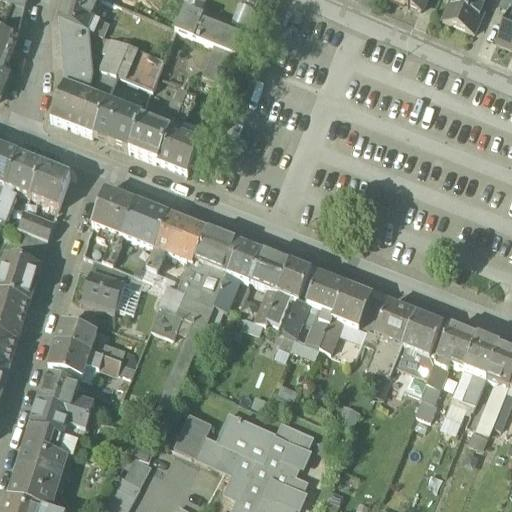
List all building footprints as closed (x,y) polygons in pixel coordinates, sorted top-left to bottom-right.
[(0,0),(0,9),(6,12),(9,0),(0,0)] [(9,0),(6,12),(23,17),(27,0),(9,0)] [(93,26),(101,7),(83,0),(66,0),(59,29),(88,40),(94,42),(99,29),(93,26)] [(134,0),(83,0),(101,7),(110,11),(114,0),(131,0),(134,1),(134,0)] [(190,0),(185,15),(198,19),(204,0),(190,0)] [(408,12),(421,18),(428,0),(391,0),(389,4),(392,5),(392,4),(405,9),(404,12),(407,14),(408,12)] [(453,0),(443,26),(473,39),(489,0),(453,0)] [(511,12),(511,0),(503,0),(498,13),(508,18),(509,17),(510,17),(511,12)] [(0,32),(18,39),(23,17),(6,12),(0,9),(0,32)] [(495,49),(511,56),(511,19),(510,19),(511,17),(510,17),(509,17),(508,18),(495,49)] [(235,62),(241,46),(200,29),(202,25),(200,24),(183,18),(175,38),(215,54),(235,62)] [(202,20),(200,24),(202,25),(200,29),(241,46),(244,38),(202,20)] [(89,51),(88,40),(59,29),(65,94),(87,102),(88,86),(92,85),(89,51)] [(108,33),(99,29),(94,42),(102,46),(108,33)] [(89,51),(105,56),(108,48),(102,46),(94,42),(88,40),(89,51)] [(16,48),(0,42),(0,102),(8,83),(4,81),(7,73),(6,72),(16,48)] [(107,110),(117,85),(128,56),(108,48),(105,56),(103,62),(109,64),(96,95),(99,97),(95,106),(107,110)] [(202,86),(222,94),(235,62),(215,54),(202,86)] [(163,70),(128,56),(117,85),(151,100),(163,70)] [(94,105),(87,102),(65,94),(51,129),(93,145),(105,150),(118,115),(107,110),(95,106),(94,105)] [(170,138),(174,130),(180,114),(186,99),(179,96),(175,109),(172,108),(161,135),(170,138)] [(189,117),(180,114),(174,130),(182,133),(189,117)] [(142,124),(118,115),(105,150),(128,159),(141,126),(142,124)] [(161,135),(141,126),(128,159),(158,171),(170,138),(161,135)] [(200,150),(170,138),(158,171),(187,182),(200,150)] [(0,193),(6,196),(18,164),(0,157),(0,193)] [(14,200),(30,206),(41,173),(18,164),(6,196),(14,200)] [(70,185),(41,173),(30,206),(59,217),(70,185)] [(14,200),(6,196),(0,210),(0,231),(5,233),(16,205),(13,204),(14,200)] [(100,238),(121,246),(135,211),(104,199),(92,234),(100,238)] [(122,246),(155,259),(169,224),(135,211),(121,246),(122,246)] [(18,239),(26,242),(47,250),(53,233),(24,221),(18,239)] [(165,263),(186,272),(201,237),(169,224),(155,259),(165,263)] [(205,239),(201,237),(186,272),(191,274),(205,239)] [(121,253),(122,246),(121,246),(100,238),(96,248),(106,252),(108,256),(102,272),(113,276),(121,253)] [(191,274),(227,282),(240,252),(205,239),(191,274)] [(40,274),(47,250),(26,242),(19,267),(40,274)] [(240,287),(249,291),(261,261),(240,252),(227,282),(240,287)] [(156,283),(165,263),(155,259),(147,279),(156,283)] [(249,291),(253,293),(265,262),(261,261),(249,291)] [(268,298),(278,302),(290,272),(265,262),(253,293),(268,298)] [(0,343),(17,349),(20,338),(0,331),(0,329),(8,303),(29,310),(30,308),(40,274),(19,267),(6,263),(0,282),(0,343)] [(123,295),(129,297),(132,284),(113,276),(102,272),(94,269),(90,282),(118,290),(124,292),(123,295)] [(310,280),(290,272),(278,302),(289,307),(297,310),(298,309),(310,280)] [(165,430),(214,316),(227,282),(191,274),(179,302),(177,301),(167,297),(150,339),(173,348),(182,327),(193,332),(182,360),(160,412),(157,410),(151,424),(165,430)] [(143,288),(153,292),(156,283),(147,279),(143,288)] [(310,280),(298,309),(305,312),(318,283),(310,280)] [(114,323),(116,319),(123,295),(124,292),(118,290),(90,282),(81,313),(114,323)] [(240,287),(227,282),(214,316),(226,320),(240,287)] [(309,313),(319,317),(333,323),(345,294),(318,283),(305,312),(309,313)] [(372,304),(345,294),(333,323),(331,326),(342,331),(358,337),(372,304)] [(129,297),(123,295),(116,319),(133,324),(140,301),(129,297)] [(289,307),(278,302),(268,298),(254,332),(264,336),(264,335),(266,331),(277,335),(289,307)] [(0,329),(0,331),(20,338),(27,317),(29,310),(8,303),(0,329)] [(358,337),(367,340),(380,307),(372,304),(358,337)] [(388,310),(380,307),(367,340),(362,353),(369,356),(374,343),(388,310)] [(309,313),(305,312),(298,309),(297,310),(283,343),(295,348),(309,313)] [(388,310),(374,343),(392,350),(402,354),(415,321),(388,310)] [(331,326),(333,323),(319,317),(305,352),(319,357),(331,326)] [(415,321),(402,354),(429,364),(433,355),(442,332),(415,321)] [(331,326),(319,357),(330,362),(342,331),(331,326)] [(56,351),(90,361),(93,351),(96,341),(63,330),(56,351)] [(433,355),(441,358),(450,335),(442,332),(433,355)] [(449,373),(458,376),(472,344),(450,335),(441,358),(437,368),(449,373)] [(0,374),(9,377),(17,349),(0,343),(0,374)] [(379,384),(380,382),(379,381),(392,350),(374,343),(369,356),(373,358),(365,378),(379,384)] [(458,376),(463,378),(476,345),(472,344),(458,376)] [(476,383),(485,387),(498,354),(476,345),(463,378),(476,383)] [(402,354),(392,350),(379,381),(380,382),(389,385),(393,376),(402,354)] [(82,387),(86,375),(90,361),(56,351),(48,377),(82,387)] [(124,362),(93,351),(90,361),(121,372),(124,362)] [(428,390),(437,368),(441,358),(433,355),(429,364),(402,354),(393,376),(428,390)] [(485,387),(498,392),(507,396),(511,383),(511,359),(498,354),(485,387)] [(121,372),(90,361),(86,375),(99,379),(100,376),(117,382),(121,372)] [(428,390),(424,399),(436,405),(449,373),(437,368),(428,390)] [(135,377),(121,372),(117,382),(131,387),(135,377)] [(0,374),(0,404),(9,377),(0,374)] [(372,400),(381,404),(389,386),(389,385),(380,382),(379,384),(372,400)] [(38,410),(71,421),(75,407),(78,396),(46,383),(38,410)] [(472,419),(485,387),(476,383),(473,388),(471,387),(462,408),(460,414),(472,419)] [(505,401),(507,396),(498,392),(496,397),(493,396),(484,417),(497,422),(505,401)] [(433,412),(436,405),(424,399),(421,408),(433,412)] [(511,403),(505,401),(497,422),(494,428),(491,435),(500,438),(502,431),(511,407),(511,403)] [(450,410),(460,414),(462,408),(452,404),(450,410)] [(71,421),(89,426),(91,421),(94,413),(75,407),(71,421)] [(64,443),(67,434),(71,421),(38,410),(30,433),(31,433),(64,443)] [(336,431),(351,438),(358,421),(343,414),(336,431)] [(488,444),(491,435),(494,428),(497,422),(484,417),(482,423),(475,439),(488,444)] [(281,429),(276,441),(229,420),(216,449),(205,444),(211,432),(189,422),(173,457),(193,466),(230,483),(222,502),(235,508),(233,511),(297,511),(308,489),(296,484),(313,444),(281,429)] [(89,426),(71,421),(67,434),(85,440),(88,432),(89,426)] [(31,511),(52,511),(60,487),(64,489),(77,447),(64,443),(31,433),(19,473),(18,472),(8,505),(31,511)] [(103,511),(130,511),(140,495),(119,483),(103,511)] [(233,511),(235,508),(222,502),(217,511),(233,511)]
